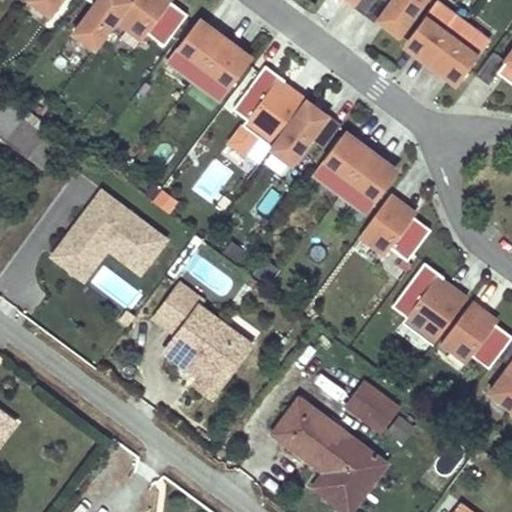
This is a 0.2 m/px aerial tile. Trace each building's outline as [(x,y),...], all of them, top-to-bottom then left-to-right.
[(31,0),(48,12),(57,0),(31,0)] [(91,0),(93,1),(72,30),(93,46),(114,17),(123,6),(114,0),(91,0)] [(127,0),(123,6),(114,17),(141,37),(147,30),(164,42),(187,11),(172,0),(167,0),(167,1),(165,0),(127,0)] [(352,0),(352,1),(377,20),(380,17),(401,32),(424,0),(352,0)] [(463,75),(491,39),(464,19),(438,0),(435,0),(409,35),(423,45),(418,52),(445,72),(450,65),(463,75)] [(166,57),(193,77),(225,34),(212,24),(207,30),(193,20),(166,57)] [(239,43),(225,34),(193,77),(220,97),(247,61),(234,50),(239,43)] [(423,45),(409,35),(404,42),(418,52),(423,45)] [(490,82),(508,58),(507,57),(496,48),(478,72),(490,82)] [(281,79),(284,76),(264,61),(231,106),(245,116),(227,140),(242,151),(256,133),(271,145),(272,145),(301,106),(307,98),(293,88),(289,94),(277,85),(281,79)] [(463,75),(450,65),(445,72),(458,82),(463,75)] [(293,88),(281,79),(277,85),(289,94),(293,88)] [(26,107),(0,87),(0,100),(21,116),(26,107)] [(321,121),(327,113),(307,98),(301,106),(321,121)] [(0,134),(28,155),(44,133),(21,116),(0,100),(0,134)] [(271,145),(270,147),(291,162),(311,136),(323,145),(342,121),(328,111),(327,113),(321,121),(301,106),(272,145),(271,145)] [(313,170),(341,191),(373,147),(359,137),(354,143),(340,133),(313,170)] [(385,156),(373,147),(341,191),(367,210),(394,174),(381,164),(385,156)] [(80,205),(50,245),(70,260),(74,254),(86,263),(102,242),(135,267),(161,233),(99,186),(84,207),(80,205)] [(176,200),(161,188),(152,199),(168,211),(176,200)] [(403,201),(391,192),(359,234),(386,254),(391,246),(408,259),(412,253),(432,227),(414,214),(412,217),(399,207),(401,204),(403,201)] [(414,214),(401,204),(399,207),(412,217),(414,214)] [(70,260),(50,245),(47,250),(79,274),(86,263),(74,254),(70,260)] [(445,275),(426,261),(393,305),(407,316),(403,321),(433,344),(469,296),(456,287),(451,293),(439,284),(444,278),(445,275)] [(456,287),(444,278),(439,284),(451,293),(456,287)] [(197,379),(192,385),(208,398),(251,342),(175,284),(148,319),(172,338),(169,342),(204,369),(197,379)] [(484,311),(471,301),(440,344),(466,364),(472,357),(487,369),(496,357),(511,336),(495,324),(492,327),(479,317),(481,314),(484,311)] [(132,315),(126,311),(120,319),(126,323),(132,315)] [(495,324),(481,314),(479,317),(492,327),(495,324)] [(511,335),(511,336),(496,357),(507,366),(487,392),(509,409),(511,406),(511,404),(511,335)] [(204,369),(169,342),(161,352),(197,379),(204,369)] [(379,428),(387,417),(395,407),(362,381),(345,403),(379,428)] [(375,454),(301,397),(274,431),(326,473),(313,488),(338,507),(375,454)] [(0,430),(4,433),(5,432),(14,419),(0,408),(0,430)] [(403,441),(414,424),(398,413),(387,430),(403,441)] [(375,454),(338,507),(345,511),(358,511),(392,466),(375,454)] [(469,511),(472,510),(460,501),(451,511),(469,511)]
